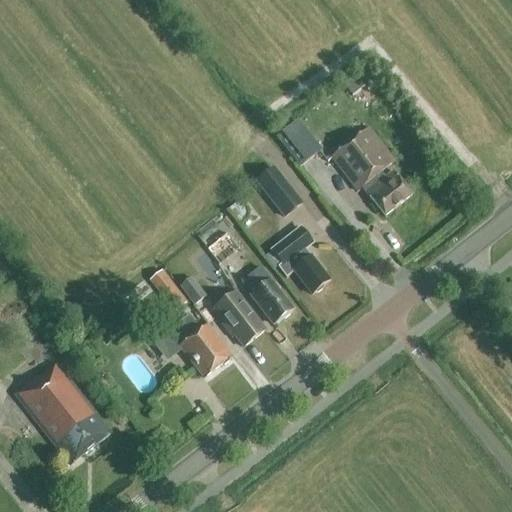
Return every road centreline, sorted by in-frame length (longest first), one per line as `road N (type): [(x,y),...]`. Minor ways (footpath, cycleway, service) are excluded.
road 1 (tertiary): [(133,511),(389,312)]
road 2 (unclassified): [(511,469),(389,312)]
road 3 (tertiary): [(389,312),(511,214)]
